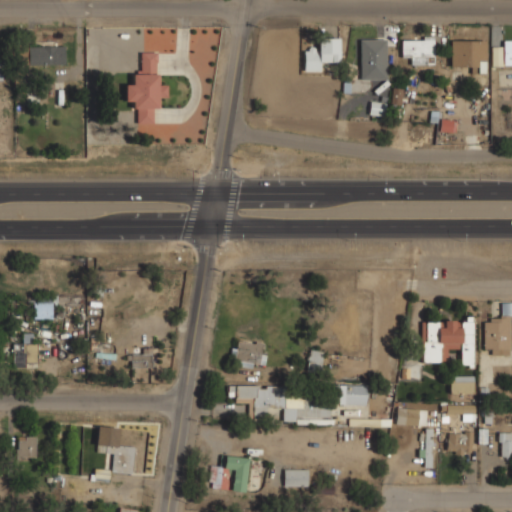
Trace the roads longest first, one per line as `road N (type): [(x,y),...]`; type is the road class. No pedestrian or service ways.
road 1 (residential): [(247,0),(167,511)]
road 2 (residential): [(511,5),(0,9)]
road 3 (primary): [(206,227),(511,225)]
road 4 (primary): [(511,190),(213,189)]
road 5 (primary): [(213,189),(0,191)]
road 6 (primary): [(0,227),(206,227)]
road 7 (residential): [(184,399),(0,399)]
